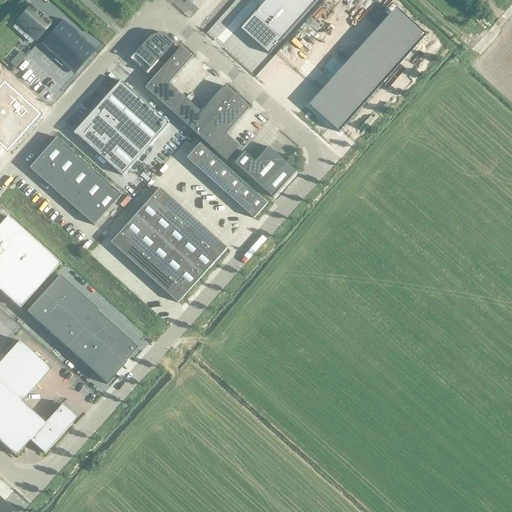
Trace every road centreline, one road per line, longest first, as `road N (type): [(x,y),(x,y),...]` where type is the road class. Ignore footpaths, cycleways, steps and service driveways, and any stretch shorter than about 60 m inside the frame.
road 1 (unclassified): [(128,36),(157,7),(329,159),(34,490),(0,460)]
road 2 (unclassified): [(0,181),(128,36)]
